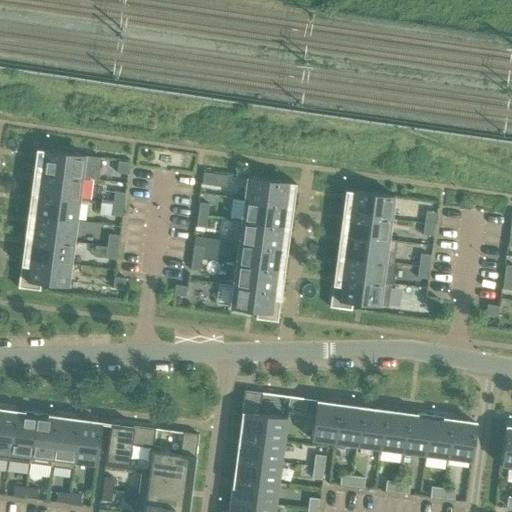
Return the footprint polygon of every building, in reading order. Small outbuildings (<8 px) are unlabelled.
[(43,150),(40,173),(82,178),(84,156),(43,150)] [(116,173),(126,174),(128,162),(118,161),(116,173)] [(201,184),(211,186),(213,174),(203,172),(201,184)] [(40,173),(37,194),(79,200),(82,178),(40,173)] [(247,177),(244,199),(285,205),(288,184),(288,182),(247,177)] [(352,192),(349,213),(390,219),(393,196),(345,190),(345,191),(352,192)] [(114,192),(112,204),(122,205),(124,193),(114,192)] [(37,194),(34,215),(76,221),(79,200),(37,194)] [(244,199),(241,220),(241,221),(282,226),(285,205),(244,199)] [(199,203),(197,215),(207,216),(209,204),(199,203)] [(122,205),(112,204),(111,215),(120,217),(122,205)] [(426,211),(424,223),(434,224),(435,213),(426,211)] [(349,213),(346,235),(396,241),(396,240),(388,239),(390,219),(349,213)] [(34,215),(31,237),(73,242),(76,221),(34,215)] [(207,216),(197,215),(196,227),(206,228),(207,216)] [(229,242),(238,243),(238,242),(279,248),(282,226),(241,221),(241,220),(233,219),(229,242)] [(434,224),(424,223),(423,235),(432,236),(434,224)] [(108,235),(107,246),(116,248),(118,236),(108,235)] [(346,235),(343,256),(393,263),(396,241),(346,235)] [(31,237),(29,258),(70,264),(73,242),(31,237)] [(238,243),(235,263),(277,269),(279,248),(238,242),(238,243)] [(116,248),(107,246),(105,258),(115,260),(116,248)] [(193,246),(192,258),(202,259),(203,247),(193,246)] [(420,254),(418,266),(428,267),(430,255),(420,254)] [(343,256),(340,277),(390,284),(390,283),(382,282),(385,262),(393,263),(343,256)] [(70,264),(29,258),(28,266),(20,265),(17,288),(39,291),(40,283),(67,286),(70,264)] [(202,259),(192,258),(190,270),(200,271),(202,259)] [(235,263),(232,285),(274,290),(277,269),(235,263)] [(511,266),(505,265),(503,277),(511,278),(511,266)] [(428,267),(418,266),(417,278),(427,279),(428,267)] [(112,287),(124,289),(125,279),(114,277),(112,287)] [(390,284),(340,277),(340,285),(332,284),(329,307),(351,310),(352,302),(387,306),(390,284)] [(511,288),(511,278),(503,277),(502,289),(511,290),(511,288)] [(173,295),(185,297),(187,287),(175,285),(173,295)] [(274,290),(232,285),(229,307),(256,311),(255,319),(277,322),(280,299),(273,298),(274,290)] [(424,306),(436,308),(437,298),(425,297),(424,306)] [(485,315),(497,316),(498,307),(487,305),(485,315)] [(243,413),(241,435),(246,436),(283,441),(286,417),(259,414),(261,394),(262,393),(244,390),(241,413),(243,413)] [(301,399),(289,397),(287,408),(300,409),(301,399)] [(310,439),(334,443),(339,405),(317,402),(317,400),(316,400),(316,401),(310,439)] [(334,443),(356,446),(361,408),(339,405),(334,443)] [(356,446),(379,449),(384,411),(361,408),(356,446)] [(0,459),(7,460),(14,412),(0,409),(0,459)] [(30,463),(31,456),(30,456),(36,412),(23,411),(23,413),(14,412),(7,460),(26,463),(30,463)] [(379,449),(402,452),(407,414),(384,411),(379,449)] [(31,456),(51,459),(57,417),(48,416),(49,414),(36,412),(30,456),(31,456)] [(402,452),(424,455),(430,415),(416,413),(415,415),(407,414),(402,452)] [(424,455),(447,458),(452,420),(443,419),(443,417),(430,415),(424,455)] [(51,459),(50,466),(73,469),(74,462),(73,462),(79,420),(57,417),(51,459)] [(101,423),(79,420),(73,462),(74,462),(95,465),(96,465),(101,423)] [(452,420),(447,458),(470,461),(475,423),(452,420)] [(155,429),(155,428),(134,425),(133,428),(110,425),(105,461),(128,464),(131,445),(152,447),(155,429)] [(500,465),(511,466),(511,428),(505,427),(500,465)] [(151,451),(148,472),(148,473),(185,478),(188,457),(195,458),(198,434),(182,432),(182,433),(179,454),(151,451)] [(241,435),(238,457),(243,457),(280,462),(281,461),(283,441),(246,436),(241,435)] [(315,455),(313,466),(323,468),(324,456),(315,455)] [(238,457),(235,478),(240,479),(277,484),(280,462),(243,457),(238,457)] [(323,468),(313,466),(311,478),(321,480),(323,468)] [(141,471),(138,494),(182,499),(185,478),(148,473),(148,472),(141,471)] [(339,485),(351,486),(352,476),(341,475),(339,485)] [(352,476),(351,486),(363,488),(364,478),(352,476)] [(104,477),(103,489),(112,490),(114,478),(104,477)] [(231,487),(230,499),(275,505),(277,484),(240,479),(235,478),(234,487),(231,487)] [(384,490),(396,492),(398,482),(386,481),(384,490)] [(398,482),(396,492),(408,494),(410,484),(398,482)] [(13,496),(25,497),(26,488),(14,486),(13,496)] [(430,496),(441,498),(443,488),(431,486),(430,496)] [(26,488),(25,497),(37,499),(38,489),(26,488)] [(443,488),(441,498),(453,499),(455,490),(443,488)] [(112,490),(103,489),(101,501),(111,502),(112,490)] [(56,502),(68,503),(69,493),(57,492),(56,502)] [(69,493),(68,503),(80,505),(81,495),(69,493)] [(135,511),(180,511),(182,499),(138,494),(135,511)] [(309,497),(307,509),(317,511),(319,499),(309,497)] [(230,511),(273,511),(275,505),(230,499),(228,511),(230,511)]
